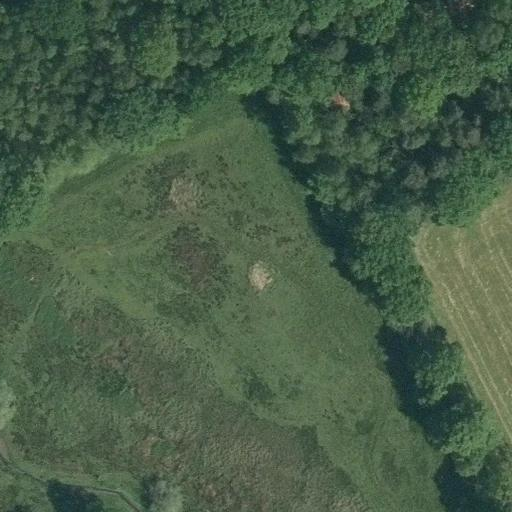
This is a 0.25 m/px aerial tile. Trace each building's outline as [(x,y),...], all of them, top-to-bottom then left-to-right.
[(400,0),(373,0),(379,13),(402,3),(400,0)] [(423,21),(446,10),(447,12),(473,0),(426,0),(415,5),(423,21)] [(381,41),(387,54),(392,52),(400,48),(399,44),(397,40),(401,38),(393,21),(384,25),(375,29),(381,41)] [(308,72),(303,75),(308,83),(312,80),(313,82),(330,72),(324,61),(307,70),(308,72)] [(371,105),(375,114),(379,112),(383,110),(376,95),(374,96),(368,99),(371,105)]
